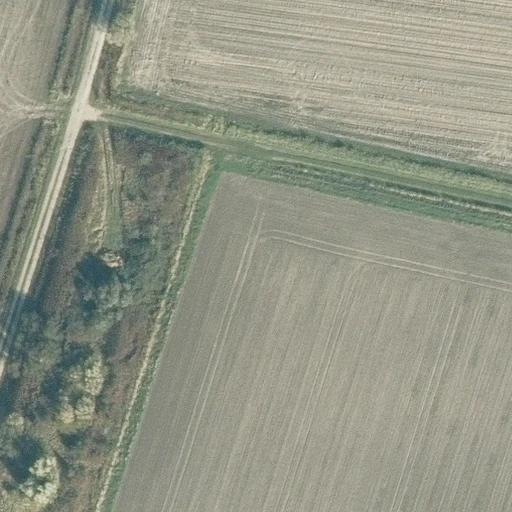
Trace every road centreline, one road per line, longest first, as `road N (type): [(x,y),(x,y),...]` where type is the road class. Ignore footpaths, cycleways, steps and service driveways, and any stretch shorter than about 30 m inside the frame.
road 1 (track): [(110,0),(0,357)]
road 2 (track): [(78,111),(215,141),(243,178)]
